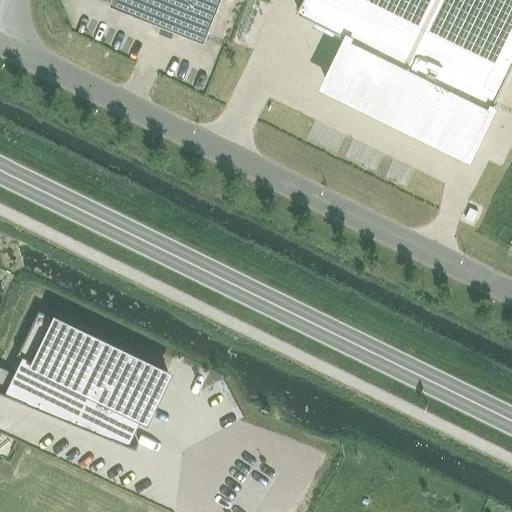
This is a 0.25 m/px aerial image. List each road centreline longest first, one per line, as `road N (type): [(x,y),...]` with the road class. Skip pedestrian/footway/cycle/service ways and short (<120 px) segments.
road 1 (secondary): [(511,423),(0,171)]
road 2 (unclassified): [(511,294),(0,44)]
